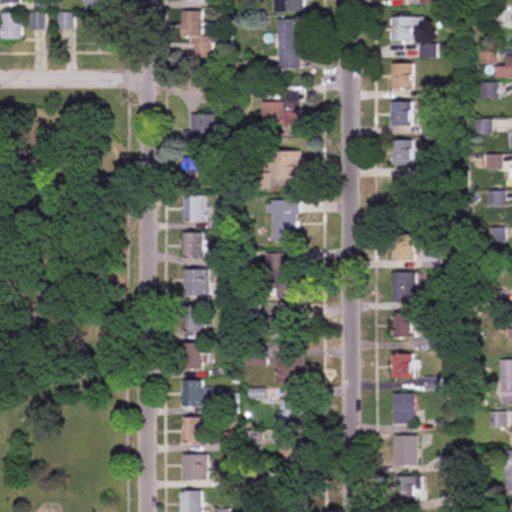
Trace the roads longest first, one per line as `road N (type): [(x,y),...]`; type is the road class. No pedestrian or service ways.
road 1 (residential): [(147,511),(144,0)]
road 2 (residential): [(351,511),(349,0)]
road 3 (residential): [(145,82),(0,79)]
